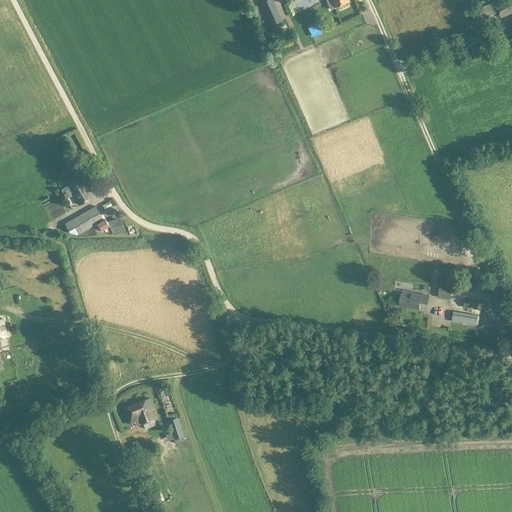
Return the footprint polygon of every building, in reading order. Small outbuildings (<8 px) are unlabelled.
[(296,11),(317,4),(315,0),(300,0),(293,3),(296,11)] [(326,0),(330,9),(335,7),(347,2),(346,0),(326,0)] [(511,0),(505,0),(495,5),(501,18),(511,12),(511,0)] [(269,29),(281,23),(271,1),(259,7),(269,29)] [(79,171),(78,168),(71,157),(65,160),(68,166),(70,165),(74,174),(79,171)] [(79,205),(95,196),(84,177),(62,190),(67,198),(73,195),(79,205)] [(77,235),(104,220),(96,206),(65,224),(71,233),(77,235)] [(471,291),(468,282),(467,281),(456,285),(457,287),(452,288),(453,287),(441,285),(438,297),(450,299),(451,295),(459,293),(459,295),(471,291)] [(429,296),(412,293),(411,296),(402,294),(400,306),(419,309),(420,300),(428,302),(429,296)] [(453,309),(463,309),(463,297),(453,298),(453,309)] [(463,307),(477,310),(478,302),(465,300),(463,307)] [(475,325),(476,318),(453,314),(452,321),(475,325)] [(150,399),(124,408),(129,424),(135,422),(136,426),(140,425),(143,424),(145,429),(156,426),(154,420),(157,419),(153,410),(154,409),(150,399)] [(183,436),(177,418),(168,421),(174,439),(183,436)] [(136,461),(145,457),(140,444),(131,448),(136,461)]
